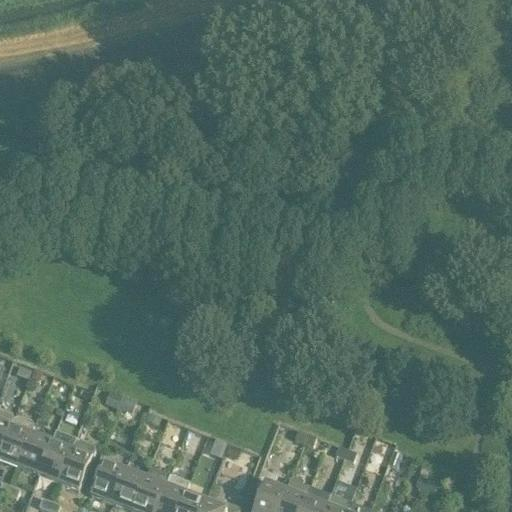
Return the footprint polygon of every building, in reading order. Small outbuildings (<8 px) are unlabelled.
[(113,395),(109,405),(131,415),(136,404),(113,395)] [(0,461),(15,423),(13,418),(0,413),(0,461)] [(0,464),(18,472),(31,438),(34,430),(32,426),(19,421),(15,423),(0,461),(0,464)] [(304,448),(307,439),(299,436),(296,445),(304,448)] [(37,479),(50,445),(31,438),(18,472),(37,479)] [(317,443),(307,439),(304,448),(313,452),(317,443)] [(74,446),(71,453),(58,487),(81,496),(96,454),(94,449),(79,443),(74,446)] [(58,487),(71,453),(50,445),(37,479),(58,487)] [(347,455),(339,451),(336,461),(344,464),(347,455)] [(357,458),(347,455),(344,464),(354,468),(357,458)] [(112,508),(125,474),(105,466),(92,500),(112,508)] [(123,511),(133,511),(145,482),(125,474),(112,508),(123,511)] [(167,490),(166,489),(156,511),(180,511),(186,497),(191,486),(171,479),(167,490)] [(156,511),(166,489),(145,482),(133,511),(156,511)] [(428,486),(420,483),(417,492),(425,495),(428,486)] [(302,511),(306,503),(311,491),(290,484),(286,495),(279,511),(302,511)] [(438,489),(428,486),(425,495),(434,499),(438,489)] [(279,511),(286,495),(265,487),(258,506),(251,503),(247,511),(279,511)] [(0,497),(7,500),(11,491),(3,488),(0,494),(0,497)] [(21,495),(11,491),(7,500),(17,504),(21,495)] [(203,511),(206,505),(187,498),(186,497),(180,511),(203,511)] [(349,511),(351,507),(331,499),(326,510),(325,511),(349,511)] [(48,511),(50,506),(43,503),(39,511),(48,511)] [(325,511),(326,510),(306,503),(302,511),(325,511)]
